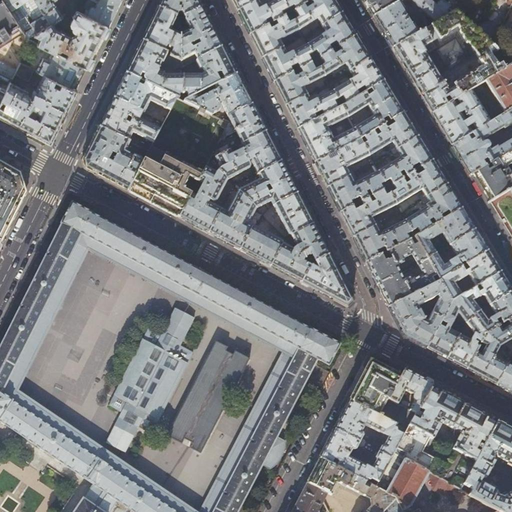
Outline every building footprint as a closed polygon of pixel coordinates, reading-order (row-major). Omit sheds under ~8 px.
[(0,0),(0,42),(10,36),(9,36),(20,29),(2,0),(0,0)] [(2,0),(20,29),(23,34),(26,38),(50,24),(35,0),(2,0)] [(35,0),(50,24),(50,23),(62,16),(52,0),(35,0)] [(86,0),(83,7),(85,9),(82,14),(108,26),(113,15),(120,0),(86,0)] [(162,0),(158,8),(176,17),(178,13),(178,4),(182,4),(182,12),(184,17),(202,8),(198,0),(162,0)] [(231,0),(238,11),(257,1),(256,0),(231,0)] [(283,18),(280,13),(287,10),(281,0),(278,0),(261,9),(257,1),(238,11),(243,22),(250,35),(267,26),(264,22),(271,19),(273,23),(276,22),(283,18)] [(281,0),(287,10),(294,6),(296,10),(303,6),(305,5),(302,1),(303,0),(310,0),(311,1),(313,0),(281,0)] [(334,0),(333,0),(313,0),(311,1),(311,2),(313,6),(305,11),(303,6),(296,10),(294,11),(299,19),(293,22),(298,30),(317,19),(322,26),(342,13),(334,0)] [(362,0),(366,6),(373,17),(399,2),(401,0),(362,0)] [(409,0),(434,23),(454,12),(446,5),(440,0),(436,0),(438,2),(435,5),(429,0),(409,0)] [(511,4),(511,0),(492,0),(476,32),(492,46),(507,16),(501,13),(504,7),(510,10),(511,4)] [(73,9),(70,5),(69,2),(65,4),(65,6),(63,8),(66,14),(73,9)] [(406,13),(399,2),(373,17),(383,33),(392,48),(418,33),(415,28),(421,24),(417,17),(414,16),(407,20),(403,14),(406,13)] [(176,17),(158,8),(152,21),(146,32),(142,41),(165,53),(167,48),(172,50),(169,56),(180,62),(180,35),(170,31),(172,26),(180,30),(180,24),(180,19),(176,17)] [(202,8),(184,17),(180,19),(180,24),(186,21),(190,30),(180,35),(180,62),(194,55),(197,60),(222,47),(212,28),(202,8)] [(82,14),(73,9),(66,14),(65,14),(71,17),(69,23),(69,25),(71,26),(72,27),(73,30),(74,31),(74,33),(73,33),(73,34),(69,34),(53,27),(50,23),(50,24),(26,38),(30,40),(51,50),(82,65),(87,68),(92,58),(97,47),(108,26),(82,14)] [(476,32),(454,12),(434,23),(430,26),(438,39),(439,38),(440,40),(447,36),(446,34),(458,27),(461,32),(459,33),(467,45),(469,44),(478,60),(476,61),(480,68),(453,84),(455,87),(448,91),(454,100),(456,99),(470,91),(485,81),(511,64),(502,55),(492,61),(489,55),(497,51),(492,46),(476,32)] [(355,36),(348,24),(342,13),(322,26),(326,33),(307,45),(311,53),(316,51),(320,58),(331,51),(328,47),(336,42),(339,46),(355,36)] [(279,40),(298,30),(293,22),(288,25),(284,17),(283,18),(276,22),(278,26),(270,30),(267,26),(250,35),(256,48),(262,59),(283,48),(279,40)] [(439,38),(438,39),(430,26),(418,33),(392,48),(403,66),(421,95),(432,114),(452,102),(454,100),(448,91),(455,87),(453,84),(480,68),(476,61),(478,60),(469,44),(467,45),(459,33),(461,32),(458,27),(446,34),(447,36),(440,40),(439,38)] [(30,40),(26,38),(23,34),(0,47),(0,73),(11,79),(14,73),(19,62),(30,40)] [(362,46),(355,36),(339,46),(342,52),(334,56),(331,51),(320,58),(324,65),(320,68),(324,77),(345,64),(349,71),(369,58),(362,46)] [(165,53),(142,41),(139,48),(135,54),(132,61),(129,67),(126,74),(176,98),(178,100),(178,94),(183,95),(183,76),(167,76),(166,77),(158,73),(158,69),(160,65),(162,66),(163,64),(172,69),(183,69),(180,62),(169,56),(166,55),(166,54),(165,53)] [(299,69),(310,63),(306,56),(311,53),(307,45),(287,55),(283,48),(262,59),(268,70),(274,82),(292,73),(289,68),(297,64),(299,69)] [(222,47),(197,60),(195,62),(199,70),(201,70),(203,74),(202,75),(183,76),(183,95),(187,94),(187,100),(196,95),(212,87),(220,83),(218,81),(220,79),(218,75),(220,74),(223,81),(236,74),(228,59),(222,47)] [(77,76),(82,65),(51,50),(47,59),(42,57),(35,70),(43,74),(71,88),(77,76)] [(376,69),(369,58),(349,71),(354,79),(333,92),(337,99),(341,97),(346,104),(358,97),(355,92),(363,87),(366,92),(383,81),(376,69)] [(19,62),(14,73),(28,80),(34,70),(19,62)] [(307,95),(303,88),(324,77),(320,68),(314,71),(310,63),(299,69),(302,74),(294,78),(292,73),(274,82),(280,95),(286,106),(307,95)] [(511,64),(485,81),(505,113),(511,108),(511,81),(511,80),(511,64)] [(0,100),(4,102),(1,107),(0,106),(0,117),(50,143),(63,116),(71,100),(76,90),(71,88),(43,74),(35,89),(33,88),(30,93),(9,82),(0,100)] [(176,98),(126,74),(119,87),(115,96),(111,104),(107,112),(103,120),(99,127),(129,142),(133,133),(153,143),(160,130),(139,119),(143,112),(144,113),(147,109),(151,111),(153,111),(157,104),(170,110),(176,98)] [(236,74),(223,81),(220,83),(212,87),(214,91),(198,100),(196,95),(187,100),(183,102),(210,115),(219,110),(220,107),(218,104),(221,103),(227,116),(240,110),(240,111),(252,105),(244,90),(236,74)] [(0,100),(9,82),(10,80),(0,75),(0,100)] [(393,98),(383,81),(366,92),(358,97),(346,104),(341,107),(347,118),(367,106),(373,116),(353,129),(360,140),(363,137),(372,132),(376,129),(383,125),(391,120),(403,113),(393,98)] [(489,123),(470,91),(456,99),(460,106),(456,109),(452,102),(432,114),(442,130),(452,146),(489,123)] [(324,116),(336,109),(332,102),(337,99),(333,92),(311,103),(307,95),(286,106),(292,118),(298,129),(316,120),(313,115),(321,111),(324,116)] [(240,110),(227,116),(231,123),(228,124),(225,130),(224,131),(226,136),(235,131),(242,144),(266,132),(259,119),(252,105),(240,111),(240,110)] [(341,107),(336,109),(324,116),(316,120),(298,129),(307,147),(315,163),(326,157),(335,152),(342,149),(346,147),(354,142),(360,140),(353,129),(332,140),(326,129),(347,118),(341,107)] [(511,108),(505,113),(497,118),(502,126),(501,126),(504,132),(511,127),(511,108)] [(403,113),(391,120),(393,124),(385,129),(383,125),(376,129),(379,134),(375,137),(372,132),(363,137),(366,142),(363,145),(369,156),(391,142),(396,150),(417,137),(410,125),(403,113)] [(497,118),(489,123),(452,146),(460,158),(470,176),(472,174),(511,149),(511,140),(511,139),(490,152),(488,148),(489,147),(489,145),(486,141),(487,141),(489,142),(492,140),(489,134),(501,126),(502,126),(497,118)] [(225,130),(228,124),(219,120),(217,123),(220,125),(220,126),(220,128),(225,130)] [(129,142),(99,127),(96,134),(90,146),(83,161),(84,165),(85,168),(104,178),(128,191),(144,160),(136,156),(140,148),(129,142)] [(266,132),(242,144),(244,149),(232,155),(230,150),(220,155),(215,158),(220,168),(217,171),(226,180),(248,169),(250,165),(248,162),(250,161),(257,174),(281,162),(273,147),(266,132)] [(417,137),(396,150),(401,157),(378,172),(384,183),(388,180),(392,185),(401,179),(398,174),(402,172),(405,177),(412,173),(410,169),(417,164),(420,168),(432,161),(424,148),(417,137)] [(351,169),(347,171),(345,168),(369,156),(363,145),(357,147),(354,142),(346,147),(349,152),(344,154),(342,149),(335,152),(337,156),(328,161),(326,157),(315,163),(321,176),(327,188),(354,174),(351,169)] [(218,150),(220,155),(230,150),(227,145),(218,150)] [(151,146),(144,160),(128,191),(157,206),(179,218),(202,173),(151,146)] [(511,149),(472,174),(473,175),(486,196),(490,202),(511,188),(511,176),(506,167),(511,163),(511,149)] [(421,200),(447,185),(438,170),(432,161),(420,168),(412,173),(405,177),(401,179),(392,185),(387,188),(390,194),(396,205),(421,190),(423,193),(419,195),(421,200)] [(281,162),(257,174),(260,180),(238,191),(255,208),(271,201),(273,205),(297,193),(291,181),(281,162)] [(0,163),(0,242),(1,243),(6,233),(11,223),(15,213),(20,203),(25,194),(22,184),(19,174),(5,166),(0,163)] [(205,167),(202,173),(179,218),(193,225),(208,233),(220,210),(207,203),(209,201),(212,202),(216,201),(226,180),(217,171),(215,173),(205,167)] [(356,178),(354,174),(327,188),(335,202),(340,212),(352,206),(350,201),(359,197),(361,202),(368,198),(365,193),(369,191),(371,196),(382,191),(379,185),(384,183),(378,172),(353,184),(351,181),(356,178)] [(447,185),(421,200),(424,204),(428,201),(430,205),(405,221),(412,232),(417,229),(420,234),(431,227),(427,222),(431,219),(435,225),(439,222),(442,221),(439,216),(447,211),(449,216),(461,209),(453,195),(447,185)] [(511,188),(490,202),(499,217),(511,238),(511,188)] [(247,223),(255,208),(238,191),(226,213),(220,210),(208,233),(224,241),(240,250),(252,226),(247,223)] [(377,219),(372,221),(371,218),(396,205),(390,194),(385,196),(382,191),(371,196),(374,202),(370,204),(368,198),(361,202),(363,206),(354,210),(352,206),(340,212),(346,225),(353,237),(380,224),(377,219)] [(297,193),(273,205),(288,234),(288,235),(290,235),(313,224),(304,208),(297,193)] [(237,511),(262,465),(269,469),(273,466),(275,464),(279,459),(281,456),(282,453),(283,447),(284,441),(276,437),(317,359),(328,365),(334,354),(339,344),(309,328),(308,329),(207,276),(201,272),(194,268),(193,269),(92,216),(92,214),(71,203),(60,224),(61,225),(0,344),(0,511),(237,511)] [(461,209),(449,216),(442,221),(439,222),(442,227),(438,230),(435,225),(431,227),(420,234),(415,237),(418,243),(427,259),(435,254),(428,241),(442,233),(449,245),(474,230),(468,220),(461,209)] [(382,228),(380,224),(353,237),(358,248),(366,262),(381,255),(378,250),(384,247),(386,252),(387,251),(393,248),(390,243),(395,241),(397,246),(408,241),(405,235),(412,232),(405,221),(379,234),(377,230),(382,228)] [(313,224),(290,235),(291,236),(296,247),(295,248),(304,257),(310,254),(314,261),(328,255),(321,241),(313,224)] [(282,242),(252,226),(240,250),(256,258),(270,266),(282,243),(282,242)] [(474,230),(449,245),(457,257),(443,265),(435,254),(427,259),(436,275),(439,281),(461,267),(458,263),(462,260),(465,265),(487,251),(480,238),(474,230)] [(410,240),(408,241),(397,246),(393,248),(387,251),(392,259),(386,262),(386,261),(385,260),(384,260),(381,255),(366,262),(371,273),(377,285),(400,273),(397,268),(398,266),(404,263),(402,259),(411,255),(417,264),(427,259),(418,243),(413,245),(410,240)] [(282,244),(282,243),(270,266),(286,274),(301,282),(307,271),(304,269),(307,264),(302,261),(304,257),(295,248),(293,250),(282,244)] [(487,251),(465,265),(468,270),(463,272),(461,267),(439,281),(451,302),(458,298),(461,296),(454,284),(468,276),(475,288),(479,285),(500,272),(493,260),(487,251)] [(328,255),(314,261),(318,270),(307,264),(304,269),(307,271),(301,282),(320,292),(346,306),(352,301),(335,268),(328,255)] [(411,276),(405,279),(402,279),(400,273),(377,285),(383,295),(388,307),(407,298),(405,295),(403,297),(401,293),(402,292),(402,291),(407,288),(410,296),(434,283),(431,278),(436,275),(427,259),(417,264),(422,275),(413,280),(411,276)] [(500,272),(479,285),(482,290),(478,293),(475,288),(471,290),(465,293),(461,296),(458,298),(471,316),(480,311),(473,301),(482,295),(489,305),(511,291),(506,281),(500,272)] [(410,296),(407,298),(388,307),(395,319),(403,336),(415,342),(426,348),(438,326),(440,322),(451,302),(439,281),(434,283),(410,296)] [(511,291),(489,305),(495,315),(487,321),(480,311),(471,316),(473,318),(485,334),(498,326),(495,321),(499,318),(502,323),(506,321),(511,317),(511,291)] [(458,298),(451,302),(440,322),(446,324),(444,329),(438,326),(426,348),(437,354),(446,359),(459,335),(448,330),(457,312),(465,324),(473,318),(471,316),(458,298)] [(511,317),(506,321),(509,326),(501,331),(498,326),(485,334),(499,347),(511,339),(511,317)] [(485,334),(473,318),(465,324),(473,335),(470,341),(459,335),(446,359),(456,364),(466,369),(476,352),(478,348),(473,345),(475,341),(480,343),(485,334)] [(499,347),(485,334),(480,343),(485,346),(481,354),(476,352),(466,369),(481,377),(496,385),(506,364),(493,358),(499,347)] [(511,367),(506,364),(496,385),(510,392),(511,393),(511,367)] [(387,398),(388,398),(400,377),(400,376),(388,370),(378,365),(378,366),(366,369),(353,392),(349,400),(383,418),(383,416),(381,414),(381,415),(379,414),(387,398)] [(404,370),(400,377),(388,398),(397,403),(405,390),(413,395),(413,397),(413,399),(414,400),(409,409),(416,413),(432,385),(417,377),(404,370)] [(291,418),(299,422),(317,389),(309,384),(291,418)] [(445,391),(432,385),(416,413),(407,430),(394,453),(405,459),(428,472),(435,458),(423,451),(426,446),(428,447),(433,440),(433,439),(442,423),(451,428),(465,402),(445,391)] [(394,424),(383,418),(349,400),(343,413),(334,429),(364,445),(365,443),(365,440),(362,438),(363,436),(362,433),(361,432),(363,427),(364,424),(388,437),(383,446),(381,446),(378,452),(391,459),(394,453),(407,430),(394,424)] [(481,410),(465,402),(451,428),(460,433),(452,449),(452,450),(448,457),(451,459),(447,465),(435,458),(428,472),(429,472),(452,485),(455,479),(458,480),(454,487),(460,490),(463,484),(469,472),(498,419),(481,410)] [(409,409),(406,408),(403,406),(394,424),(407,430),(416,413),(409,409)] [(511,426),(498,419),(469,472),(482,478),(482,479),(486,478),(494,462),(491,455),(494,453),(497,458),(511,466),(511,426)] [(363,447),(364,445),(334,429),(327,443),(319,458),(331,464),(334,459),(338,462),(336,467),(375,487),(391,459),(378,452),(375,458),(375,459),(376,460),(372,469),(348,456),(349,454),(352,449),(354,450),(356,449),(358,447),(361,448),(363,447)] [(336,467),(331,464),(319,458),(313,471),(306,483),(327,493),(331,495),(337,484),(340,484),(369,499),(371,505),(364,511),(383,511),(395,500),(396,498),(386,493),(375,487),(336,467)] [(429,472),(428,472),(405,459),(386,493),(396,498),(395,500),(402,511),(498,511),(494,510),(494,511),(493,511),(414,511),(411,505),(429,472)] [(480,482),(482,478),(469,472),(463,484),(471,489),(468,495),(494,510),(498,511),(511,511),(511,491),(500,498),(499,497),(499,496),(497,491),(480,482)] [(317,511),(322,502),(327,493),(306,483),(296,503),(291,511),(317,511)] [(402,511),(395,500),(383,511),(402,511)]
